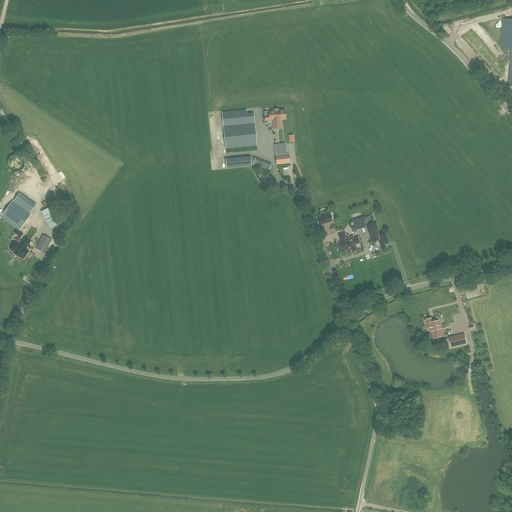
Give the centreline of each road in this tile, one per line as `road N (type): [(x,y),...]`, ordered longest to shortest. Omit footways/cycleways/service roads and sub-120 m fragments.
road 1 (unclassified): [(8,340),(159,376),(248,378),(288,370),(348,322)]
road 2 (unclassified): [(357,511),(377,408),(348,322)]
road 3 (unclassified): [(348,322),(390,294),(511,262)]
road 4 (unclassified): [(511,114),(400,0)]
